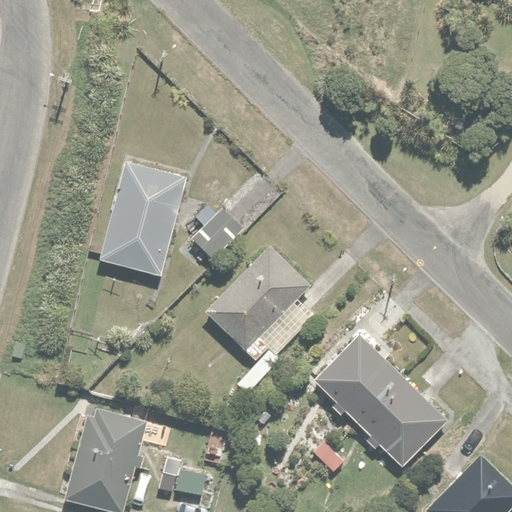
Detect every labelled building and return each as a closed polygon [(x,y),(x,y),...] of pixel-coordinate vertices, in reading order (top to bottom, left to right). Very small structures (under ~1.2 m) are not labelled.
[(195,173),(135,157),(108,258),(169,273),(195,173)] [(206,224),(195,233),(214,256),(250,227),(223,193),(198,214),(206,224)] [(276,243),(209,306),(259,359),(237,380),(250,394),(288,357),(281,350),(321,312),(303,293),(314,283),(276,243)] [(368,328),(318,376),(405,466),(455,418),(368,328)] [(135,511),(155,417),(90,403),(71,498),(135,511)] [(333,423),(313,423),(315,447),(338,469),(352,454),(333,436),(333,423)] [(167,448),(163,486),(209,491),(212,465),(192,463),(193,455),(184,454),(184,450),(167,448)] [(511,471),(490,448),(429,504),(436,511),(510,511),(511,511),(511,471)]
